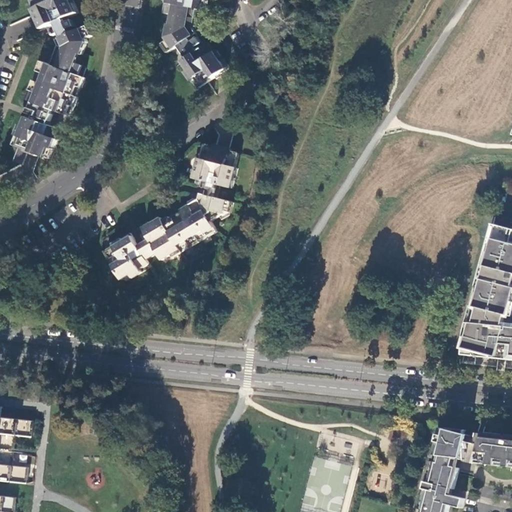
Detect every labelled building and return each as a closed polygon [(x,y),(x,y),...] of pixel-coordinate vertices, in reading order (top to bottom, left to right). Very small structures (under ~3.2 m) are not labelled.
[(21,147),(28,149),(35,152),(49,157),(53,148),(56,150),(60,139),(57,138),(61,128),(55,126),(61,112),(68,115),(72,105),(76,107),(79,97),(77,96),(80,87),(83,88),(87,78),(84,77),(88,67),(76,63),(80,53),(84,54),(89,42),(88,38),(94,35),(90,25),(73,33),(71,29),(78,26),(75,19),(69,22),(67,19),(80,13),(76,3),(72,5),(70,0),(32,0),(37,10),(38,9),(42,18),(39,20),(40,22),(44,29),(58,23),(59,27),(54,29),(58,40),(63,42),(57,56),(59,57),(56,66),(45,61),(41,72),(44,73),(40,82),(37,81),(34,91),(37,92),(33,101),(36,103),(27,126),(24,125),(20,136),(23,137),(19,146),(21,147)] [(195,80),(200,88),(216,78),(228,69),(222,61),(225,59),(219,50),(216,52),(210,44),(206,47),(199,52),(197,49),(203,45),(196,35),(197,34),(193,29),(197,8),(204,9),(205,0),(209,1),(209,0),(167,0),(167,3),(166,3),(164,12),(176,15),(174,25),(170,24),(167,37),(169,41),(163,45),(168,54),(184,43),(193,56),(183,63),(189,71),(186,73),(192,82),(195,80)] [(283,80),(298,80),(298,60),(284,60),(283,80)] [(233,202),(218,199),(214,198),(217,185),(233,189),(236,179),(232,178),(234,168),(236,169),(240,155),(231,153),(232,150),(224,148),(215,146),(214,148),(206,146),(202,160),(203,160),(200,170),(197,169),(194,179),(211,183),(207,196),(201,194),(200,201),(181,211),(183,215),(172,221),(170,219),(168,219),(166,218),(164,219),(154,225),(152,222),(143,227),(151,242),(139,248),(131,234),(114,244),(115,247),(106,252),(122,280),(131,275),(133,278),(142,272),(141,269),(149,265),(145,257),(156,250),(162,261),(171,256),(173,259),(182,253),(180,250),(188,245),(190,249),(200,243),(198,240),(206,235),(208,238),(218,233),(211,222),(224,214),(225,211),(230,212),(233,202)] [(511,310),(511,228),(494,224),(473,306),(511,315),(511,310)] [(511,326),(473,323),(462,363),(511,368),(511,326)] [(0,511),(15,511),(17,498),(0,496),(0,481),(27,484),(29,468),(13,466),(16,436),(32,438),(33,422),(0,418),(0,511)] [(469,437),(441,430),(435,457),(463,460),(469,437)] [(511,442),(483,439),(476,465),(511,468),(511,442)] [(461,470),(434,463),(420,511),(449,511),(451,506),(463,509),(466,500),(453,497),(461,470)]
